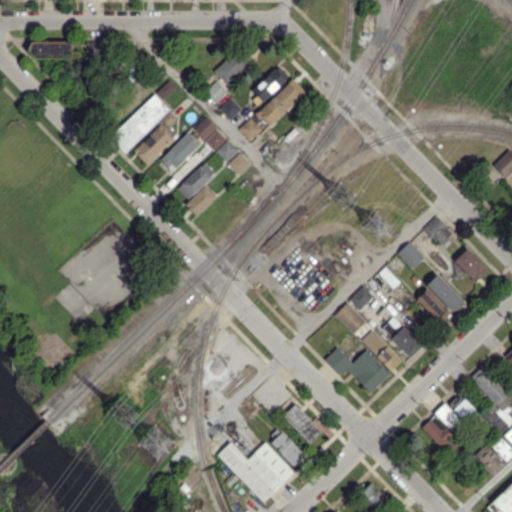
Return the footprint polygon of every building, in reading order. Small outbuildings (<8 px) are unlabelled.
[(69,42),(29,41),(29,57),(69,58),(69,42)] [(212,70),(226,85),(246,66),(233,52),(212,70)] [(252,99),(257,105),(288,76),(278,65),(255,86),(259,91),(252,99)] [(305,93),(293,78),(256,111),(268,125),(305,93)] [(227,89),(216,79),(205,91),(216,101),(227,89)] [(169,109),(154,93),(108,136),(123,152),(169,109)] [(219,107),(230,119),(241,108),(230,97),(219,107)] [(132,149),(146,164),(176,134),(168,125),(175,118),(170,113),(132,149)] [(192,127),(213,150),(226,138),(205,115),(192,127)] [(237,128),(249,140),(261,129),(250,116),(237,128)] [(198,144),(186,132),(157,160),(169,172),(198,144)] [(215,151),(226,162),(237,150),(226,139),(215,151)] [(492,164),(504,177),(511,169),(511,151),(508,148),(492,164)] [(238,174),(250,163),(239,151),(227,163),(238,174)] [(187,198),(214,173),(203,161),(176,187),(187,198)] [(184,203),(195,215),(216,196),(204,184),(184,203)] [(452,232),(435,215),(422,228),(438,245),(452,232)] [(412,268),(423,257),(408,240),(396,251),(412,268)] [(474,282),(487,270),(465,246),(452,258),(474,282)] [(462,300),(437,273),(425,283),(451,311),(462,300)] [(373,295),(362,284),(348,298),(359,309),(373,295)] [(416,297),(439,322),(449,312),(426,288),(416,297)] [(401,360),(346,301),(334,312),(389,371),(401,360)] [(420,346),(393,316),(381,327),(409,357),(420,346)] [(339,375),(346,368),(369,392),(389,373),(365,349),(351,362),(336,346),(323,359),(339,375)] [(511,399),(511,398),(482,364),(469,376),(497,407),(486,416),(498,430),(511,417),(511,415),(504,406),(511,399)] [(433,412),(452,431),(475,409),(463,397),(451,409),(444,401),(433,412)] [(282,415),(308,443),(321,430),(294,403),(282,415)] [(434,415),(422,426),(447,453),(459,442),(434,415)] [(511,424),(502,434),(511,444),(511,424)] [(270,441),(293,465),(304,455),(281,430),(270,441)] [(511,453),(511,448),(499,436),(490,446),(506,460),(511,453)] [(216,455),(263,501),(294,470),(264,441),(247,458),(229,441),(216,455)] [(473,454),(492,474),(504,463),(485,443),(473,454)] [(388,499),(369,482),(359,493),(378,509),(388,499)] [(493,511),(511,511),(511,483),(488,507),(493,511)]
